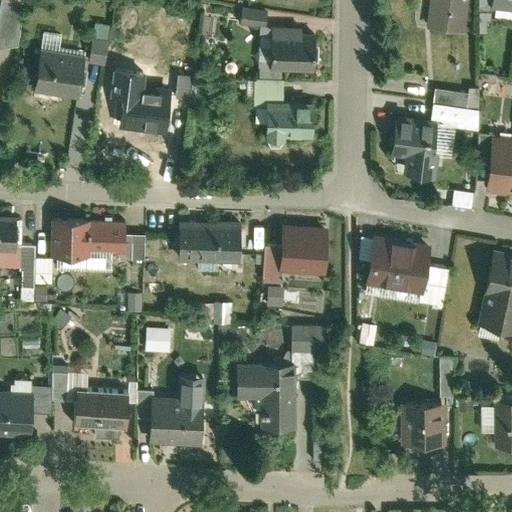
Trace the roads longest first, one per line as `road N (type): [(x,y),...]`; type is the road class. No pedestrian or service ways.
road 1 (residential): [(511,489),(161,484)]
road 2 (residential): [(345,197),(0,191)]
road 3 (residential): [(348,0),(345,197)]
road 4 (residential): [(511,229),(345,197)]
road 5 (residential): [(161,484),(0,479)]
